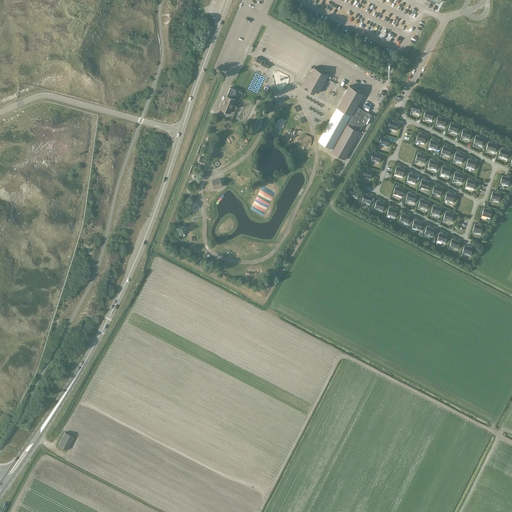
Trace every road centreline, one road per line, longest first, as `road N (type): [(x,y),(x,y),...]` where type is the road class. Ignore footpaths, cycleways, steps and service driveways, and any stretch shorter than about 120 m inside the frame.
road 1 (secondary): [(0,493),(97,340),(145,237),(180,131)]
road 2 (unclassified): [(180,131),(46,95),(0,112)]
road 3 (secondary): [(180,131),(228,0)]
road 4 (track): [(111,346),(50,447),(37,440)]
road 5 (unknown): [(400,107),(386,112),(331,203)]
